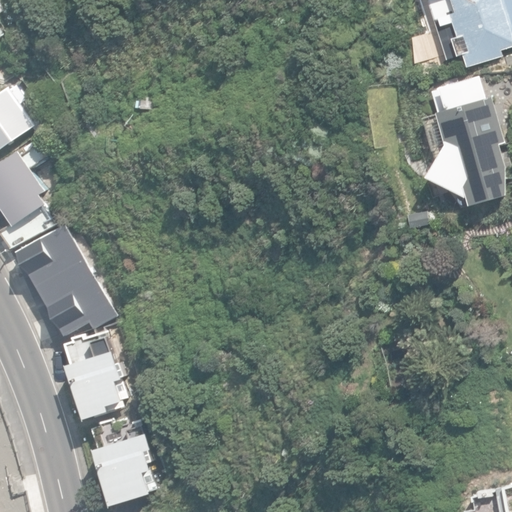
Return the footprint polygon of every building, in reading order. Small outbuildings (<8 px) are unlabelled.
[(467,54),(471,65),(505,55),(504,50),(511,47),(511,0),(431,0),(449,59),(467,54)] [(511,142),(495,96),(488,97),(482,72),(434,90),(439,109),(442,111),(449,140),(430,174),(469,194),(473,205),(508,195),(508,166),(505,144),(511,142)] [(0,151),(38,126),(40,129),(48,123),(20,84),(15,88),(13,85),(0,94),(0,151)] [(386,104),(400,102),(397,84),(384,86),(386,104)] [(7,231),(16,246),(61,218),(52,203),(47,194),(53,190),(38,165),(51,157),(42,142),(28,151),(26,149),(0,165),(0,201),(3,200),(18,224),(7,231)] [(22,250),(71,335),(95,321),(98,327),(121,314),(70,223),(22,250)] [(75,363),(91,415),(114,409),(112,403),(128,399),(122,379),(127,377),(119,350),(75,363)] [(101,447),(118,502),(156,491),(150,470),(156,469),(150,448),(156,446),(152,432),(101,447)]
